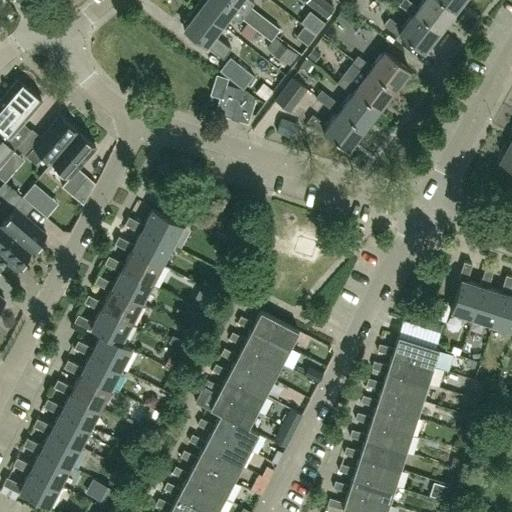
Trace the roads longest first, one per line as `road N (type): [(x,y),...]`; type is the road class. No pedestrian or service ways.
road 1 (residential): [(424,208),(261,511)]
road 2 (residential): [(0,391),(140,120)]
road 3 (residential): [(424,208),(140,120)]
road 4 (residential): [(511,47),(424,208)]
